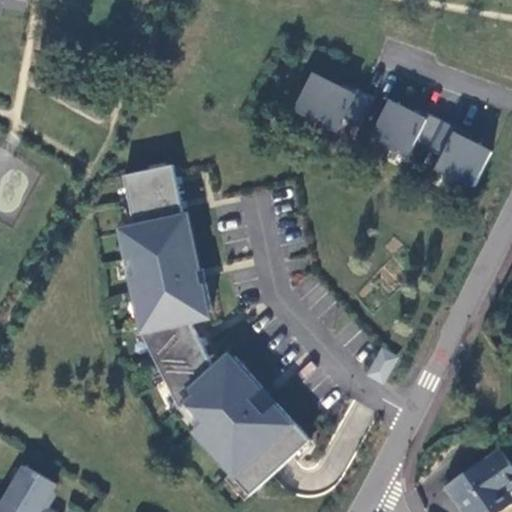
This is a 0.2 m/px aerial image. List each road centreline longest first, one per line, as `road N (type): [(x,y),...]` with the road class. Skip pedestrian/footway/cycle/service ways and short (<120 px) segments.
road 1 (residential): [(364,504),(511,212)]
road 2 (residential): [(394,56),(511,100)]
